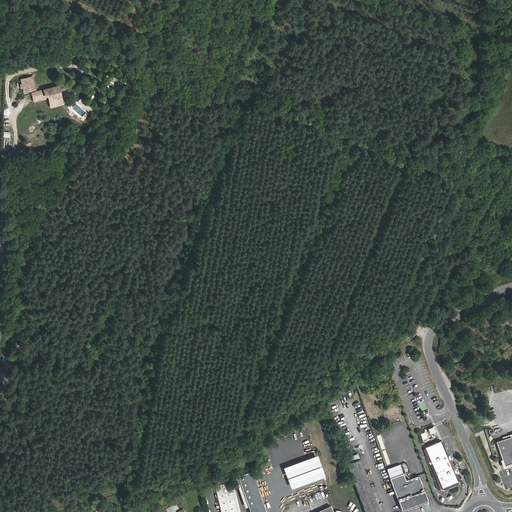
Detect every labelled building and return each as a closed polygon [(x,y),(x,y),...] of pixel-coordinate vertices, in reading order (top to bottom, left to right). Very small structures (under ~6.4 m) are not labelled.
[(21,80),(22,84),(24,89),(25,93),(37,90),(35,82),(30,83),(28,78),(21,80)] [(32,94),(34,100),(48,97),(49,99),(52,107),(59,105),(56,93),(61,92),(65,91),(63,85),(32,94)] [(429,435),(435,432),(433,427),(426,429),(429,435)] [(511,436),(495,442),(504,467),(511,463),(511,436)] [(446,439),(430,446),(446,485),(462,479),(458,469),(459,468),(458,466),(457,466),(454,459),(455,458),(454,455),(453,456),(446,439)] [(378,511),(360,460),(349,464),(365,511),(378,511)] [(244,467),(241,463),(234,467),(236,471),(244,467)] [(397,473),(394,466),(387,468),(390,475),(397,473)] [(248,511),(263,511),(252,472),(235,477),(244,508),(248,507),(248,511)] [(404,473),(391,477),(393,485),(407,481),(404,473)] [(393,485),(402,510),(427,501),(419,477),(407,481),(393,485)] [(215,486),(221,511),(237,511),(229,482),(215,486)]
